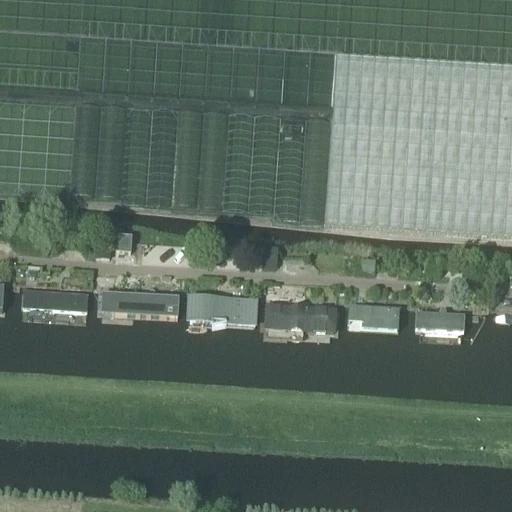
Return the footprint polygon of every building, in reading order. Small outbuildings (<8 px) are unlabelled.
[(317,91),(318,83),(317,77),(316,73),(313,69),(309,66),(306,64),(301,62),(297,62),(293,62),(288,64),(284,66),(281,69),(277,75),(275,83),(277,91),(281,98),(285,101),(289,103),(297,105),(302,104),(305,103),(309,101),(312,98),(315,95),(317,91)] [(323,230),(511,241),(511,75),(333,64),(323,230)] [(116,246),(115,257),(129,258),(129,257),(130,247),(130,242),(116,241),(116,246)] [(192,250),(191,258),(208,258),(208,251),(209,246),(192,245),(192,250)] [(109,260),(110,249),(96,249),(95,259),(95,262),(109,263),(109,260)] [(263,271),(275,272),(275,263),(275,256),(263,255),(263,260),(263,271)] [(361,277),(373,278),(373,275),(373,267),(361,267),(361,275),(361,277)] [(86,313),(86,292),(22,287),(20,310),(86,313)] [(178,317),(178,295),(99,290),(97,312),(178,317)] [(256,325),(256,298),(186,294),(185,322),(256,325)] [(335,333),(335,307),(263,302),(263,330),(335,333)] [(398,328),(398,307),(348,304),(348,325),(398,328)] [(464,334),(464,313),(416,309),(416,333),(464,334)]
